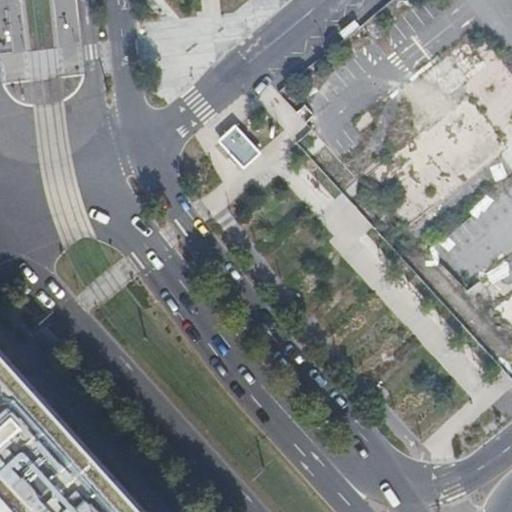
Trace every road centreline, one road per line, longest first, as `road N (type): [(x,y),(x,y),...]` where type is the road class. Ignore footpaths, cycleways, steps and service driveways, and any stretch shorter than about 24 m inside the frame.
road 1 (primary): [(395,484),(173,207),(141,148)]
road 2 (primary): [(258,392),(114,210),(95,163)]
road 3 (primary): [(29,279),(218,476)]
road 4 (tertiary): [(141,148),(326,0)]
road 5 (primary): [(395,484),(347,465),(258,392)]
road 6 (primary): [(359,511),(258,392)]
road 7 (primary): [(141,148),(118,0)]
road 8 (primary): [(511,446),(452,480),(395,484)]
